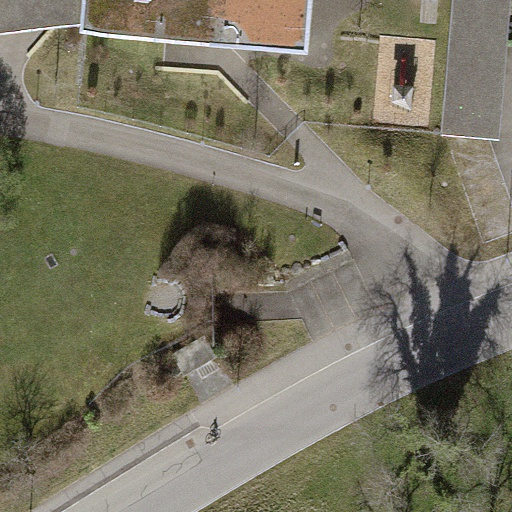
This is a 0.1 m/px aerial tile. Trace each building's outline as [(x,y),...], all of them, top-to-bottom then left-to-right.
[(82,0),(0,0),(0,28),(81,19),(82,0)] [(311,0),(82,0),(81,19),(81,24),(308,42),(311,0)] [(509,0),(454,0),(452,32),(506,37),(509,0)] [(506,37),(452,32),(444,133),(498,136),(506,37)] [(205,335),(174,352),(184,372),(216,354),(205,335)]
